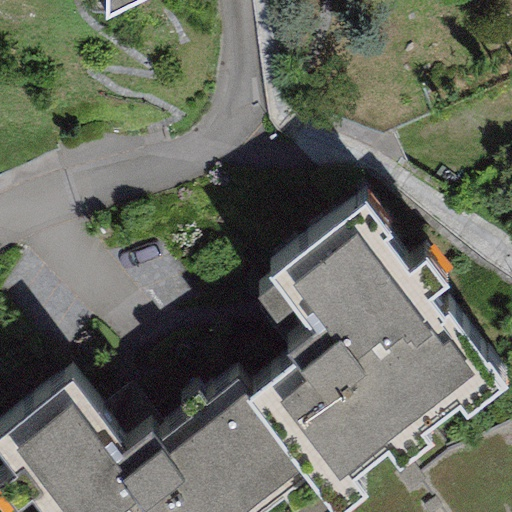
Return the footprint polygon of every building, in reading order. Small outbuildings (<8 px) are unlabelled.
[(104,0),(104,25),(155,0),(104,0)] [(389,180),(365,149),(268,224),(275,233),(258,245),(275,267),(294,251),(311,273),(285,293),(293,304),(249,339),(324,439),(337,454),(365,432),(353,417),(384,393),(397,408),(413,396),(429,384),(423,377),(462,347),(468,355),(504,328),(488,307),(486,309),(449,261),(444,265),(426,242),(442,230),(424,206),(407,220),(381,186),(389,180)] [(324,439),(249,339),(212,367),(198,349),(178,363),(186,374),(131,415),(70,333),(0,384),(0,403),(11,418),(0,426),(0,440),(15,460),(31,447),(66,493),(44,510),(45,511),(209,511),(221,503),(227,511),(243,511),(263,497),(246,475),(262,463),(281,448),(292,462),(324,439)] [(511,511),(511,417),(449,447),(428,419),(413,396),(397,408),(384,393),(353,417),(365,432),(337,454),(351,478),(333,490),(352,511),(511,511)] [(299,511),(262,463),(246,475),(263,497),(243,511),(227,511),(221,503),(209,511),(299,511)]
